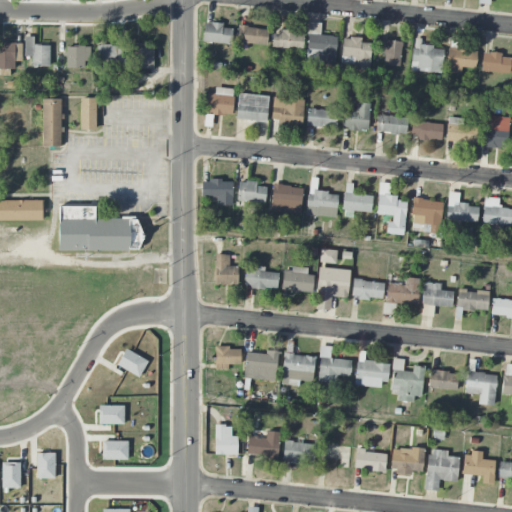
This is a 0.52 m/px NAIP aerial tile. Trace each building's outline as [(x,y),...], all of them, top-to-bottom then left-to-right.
[(203,23),(202,43),(231,44),(232,29),(222,28),(223,24),(203,23)] [(320,23),(307,23),(306,64),(335,65),(336,36),(320,36),(320,23)] [(267,29),(238,27),(237,44),(266,45),(267,29)] [(278,35),(272,35),(271,49),(302,50),(303,33),(279,31),(278,35)] [(24,57),(31,57),(31,66),(49,67),(49,46),(33,45),(33,37),(24,37),(24,57)] [(342,38),(341,63),(355,63),(355,69),(369,69),(370,43),(361,43),(361,38),(342,38)] [(410,70),(441,73),(443,48),(420,46),(420,39),(413,38),(410,70)] [(399,66),(400,42),(382,41),(381,65),(399,66)] [(21,62),(22,43),(0,42),(0,69),(14,69),(14,62),(21,62)] [(120,46),(97,45),(97,64),(120,64),(120,46)] [(87,68),(88,47),(65,47),(65,68),(87,68)] [(153,48),(128,48),(127,68),(153,69),(153,48)] [(460,75),(461,68),(475,69),(477,51),(448,48),(446,73),(460,75)] [(482,52),(480,71),(509,75),(511,58),(501,57),(502,54),(482,52)] [(206,114),(232,115),(233,89),(215,88),(214,94),(207,94),(206,114)] [(236,120),(266,122),(268,96),(237,94),(236,120)] [(303,101),(273,97),(270,122),(301,126),(303,101)] [(41,149),(41,98),(61,98),(61,149),(41,149)] [(80,128),(80,98),(96,98),(96,128),(80,128)] [(343,109),(341,128),(366,132),(369,105),(356,103),(355,111),(343,109)] [(336,128),(337,111),(307,110),(306,127),(336,128)] [(509,118),(485,115),(481,146),(506,149),(509,118)] [(376,134),(405,135),(406,117),(377,116),(376,134)] [(444,140),(475,144),(477,128),(462,126),(463,119),(447,117),(444,140)] [(440,142),(442,125),(412,121),(410,138),(440,142)] [(202,181),(201,198),(216,198),(216,206),(232,206),(232,181),(202,181)] [(238,181),(236,201),(264,204),(266,187),(256,186),(256,183),(238,181)] [(302,187),(272,185),(270,212),(301,213),(302,187)] [(337,193),(308,192),(307,216),(336,218),(337,193)] [(369,214),(372,197),(343,192),(341,209),(369,214)] [(405,201),(396,201),(396,196),(377,195),(376,215),(388,216),(387,234),(403,235),(405,201)] [(511,209),(498,208),(498,199),(483,198),(482,224),(511,226),(511,209)] [(443,202),(413,199),(410,226),(428,228),(428,226),(440,227),(443,202)] [(0,220),(0,201),(43,201),(43,220),(0,220)] [(478,203),(447,202),(446,221),(477,222),(478,203)] [(60,206),(60,250),(140,250),(145,236),(137,220),(96,220),(95,205),(60,206)] [(319,263),(335,264),(336,251),(320,249),(319,263)] [(214,285),(237,285),(237,267),(229,267),(229,255),(215,255),(214,285)] [(278,273),(264,272),(264,268),(246,266),(244,287),(276,290),(278,273)] [(282,291),(312,292),(313,275),(306,275),(307,269),(283,268),(282,291)] [(322,296),(346,298),(349,271),(318,268),(316,291),(323,292),(322,296)] [(417,304),(419,279),(404,278),(404,284),(386,283),(386,303),(417,304)] [(381,300),(383,283),(352,280),(350,297),(381,300)] [(440,284),(422,283),(421,305),(451,307),(452,291),(440,291),(440,284)] [(487,311),(488,291),(457,290),(456,310),(487,311)] [(511,317),(511,300),(491,300),(491,317),(511,317)] [(330,358),(331,347),(321,346),(316,381),(336,384),(336,376),(349,377),(351,361),(330,358)] [(240,365),(239,348),(214,348),(215,371),(227,370),(227,365),(240,365)] [(125,349),(116,365),(138,378),(147,361),(125,349)] [(243,378),(274,382),(277,352),(265,350),(265,355),(246,353),(243,378)] [(299,381),(312,382),(314,356),(283,355),(281,385),(298,386),(299,381)] [(421,397),(423,367),(412,366),(411,372),(402,371),(403,359),(392,359),(389,399),(412,401),(413,396),(421,397)] [(387,364),(356,360),(353,385),(384,389),(387,364)] [(456,390),(457,373),(428,371),(428,389),(456,390)] [(495,374),(465,373),(464,394),(478,394),(478,405),(494,406),(495,374)] [(511,395),(510,403),(511,403),(511,377),(502,377),(501,395),(511,395)] [(98,406),(98,425),(123,425),(123,406),(98,406)] [(237,455),(237,437),(231,437),(230,426),(214,426),(214,455),(237,455)] [(265,438),(247,437),(247,455),(265,456),(265,461),(277,461),(279,432),(265,432),(265,438)] [(101,441),(101,460),(127,460),(127,441),(101,441)] [(313,464),(315,444),(283,442),(282,462),(313,464)] [(391,450),(390,473),(411,474),(411,472),(422,472),(423,449),(410,448),(409,450),(391,450)] [(455,482),(458,458),(446,456),(447,451),(429,449),(423,490),(437,492),(439,480),(455,482)] [(385,453),(354,451),(354,471),(384,472),(385,453)] [(35,453),(35,479),(54,479),(54,453),(35,453)] [(493,461),(481,460),(481,453),(463,453),(462,475),(481,476),(480,483),(492,484),(493,461)] [(1,463),(1,489),(20,489),(20,463),(1,463)] [(511,463),(498,463),(498,479),(511,479),(511,463)]
